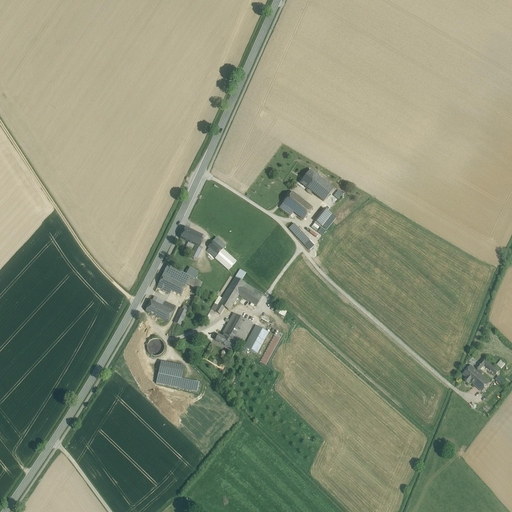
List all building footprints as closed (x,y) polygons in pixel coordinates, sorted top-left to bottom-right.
[(310,170),(300,183),(306,188),(316,175),(310,170)] [(316,175),(306,188),(309,190),(312,192),(324,202),(334,189),(316,175)] [(313,208),(292,192),(283,204),(293,212),(303,220),(313,208)] [(293,212),(283,204),(279,208),(290,216),(293,212)] [(324,209),(315,221),(322,226),(331,214),(324,209)] [(309,241),(294,225),(290,229),(304,245),(309,241)] [(203,236),(186,227),(180,238),(189,243),(196,246),(199,248),(200,248),(203,241),(201,240),(203,236)] [(225,246),(217,238),(214,241),(213,241),(208,247),(209,249),(207,251),(210,254),(215,258),(217,260),(222,253),(221,252),(223,249),(225,246)] [(196,246),(189,243),(186,248),(193,251),(196,246)] [(199,248),(196,246),(193,251),(190,258),(196,261),(202,249),(200,248),(199,248)] [(187,275),(168,265),(157,287),(170,294),(171,291),(181,296),(186,285),(198,291),(203,283),(187,275)] [(197,272),(190,269),(187,275),(194,279),(197,272)] [(245,273),(240,270),(235,278),(241,281),(245,273)] [(235,278),(219,304),(224,308),(229,311),(239,296),(246,284),(241,281),(235,278)] [(263,295),(246,284),(239,296),(256,306),(263,295)] [(152,301),(163,306),(165,302),(154,297),(152,301)] [(163,306),(152,301),(151,300),(146,311),(157,317),(163,306)] [(176,307),(165,302),(163,306),(157,317),(168,322),(176,307)] [(224,308),(219,304),(218,306),(215,311),(220,315),(224,308)] [(287,312),(277,307),(275,312),(284,316),(287,312)] [(181,308),(174,323),(180,326),(187,312),(182,309),(181,308)] [(246,320),(235,314),(224,334),(222,337),(233,343),(237,337),(246,320)] [(233,314),(223,333),(224,334),(235,314),(234,314),(233,314)] [(246,320),(237,337),(243,341),(252,324),(246,320)] [(269,333),(256,326),(244,347),(257,354),(269,333)] [(222,337),(218,335),(215,340),(231,349),(234,343),(233,343),(222,337)] [(274,336),(260,362),(265,365),(280,339),(274,336)] [(164,351),(164,348),(164,344),(162,341),(159,340),(155,339),(152,340),(149,342),(148,344),(147,348),(148,351),(150,354),(152,356),(156,356),(159,356),(162,354),(164,351)] [(477,371),(481,375),(483,373),(480,371),(485,365),(496,375),(499,371),(484,358),(476,368),(478,370),(477,371)] [(505,364),(501,360),(497,365),(501,369),(505,364)] [(184,367),(161,362),(158,374),(182,379),(184,367)] [(477,371),(471,366),(463,375),(467,378),(465,380),(469,384),(470,381),(473,384),(481,375),(477,371)] [(182,379),(158,374),(156,384),(197,393),(199,383),(182,379)] [(489,383),(481,375),(473,384),(482,391),(489,383)]
